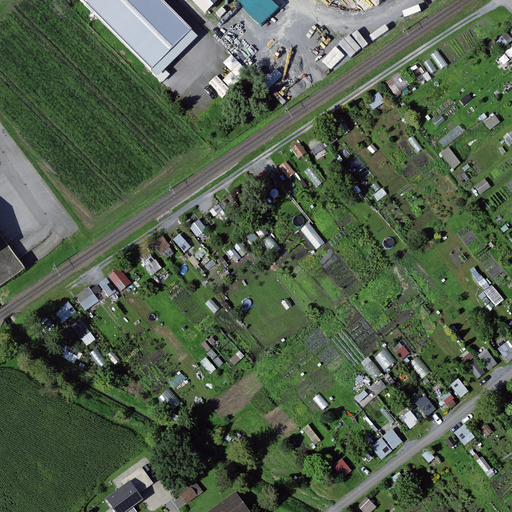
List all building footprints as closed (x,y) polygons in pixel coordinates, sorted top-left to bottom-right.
[(83,0),(160,76),(197,39),(156,0),(83,0)] [(210,0),(191,0),(206,15),(216,6),(210,0)] [(511,38),(506,33),(497,41),(504,48),(511,40),(511,38)] [(232,72),(223,81),(218,75),(210,82),(223,97),(250,72),(234,55),(224,63),(232,72)] [(399,72),(386,82),(397,95),(410,85),(399,72)] [(449,148),(442,154),(455,169),(462,163),(449,148)] [(288,161),(281,166),(290,178),(297,173),(288,161)] [(222,218),(238,215),(235,200),(219,202),(222,218)] [(200,220),(190,226),(197,237),(207,230),(200,220)] [(317,248),(325,242),(310,223),(302,230),(317,248)] [(0,287),(25,270),(0,234),(0,287)] [(162,254),(172,247),(164,236),(154,242),(162,254)] [(120,268),(108,277),(121,293),(132,284),(120,268)] [(109,297),(118,292),(109,278),(100,283),(109,297)] [(494,309),(505,299),(493,284),(481,294),(494,309)] [(76,297),(87,311),(100,301),(90,287),(76,297)] [(507,362),(511,358),(511,340),(499,348),(507,362)] [(386,348),(376,357),(386,370),(397,361),(386,348)] [(480,357),(489,370),(498,364),(489,351),(480,357)] [(412,362),(422,377),(430,371),(419,357),(412,362)] [(477,358),(468,364),(477,378),(486,373),(477,358)] [(460,379),(452,385),(461,397),(469,391),(460,379)] [(169,388),(161,398),(174,410),(183,401),(169,388)] [(428,399),(420,404),(427,417),(436,412),(428,399)] [(410,429),(421,421),(413,410),(402,417),(410,429)] [(465,424),(455,433),(466,446),(477,437),(465,424)] [(393,429),(371,447),(382,460),(404,442),(393,429)] [(343,458),(333,466),(343,478),(353,470),(343,458)] [(107,506),(110,511),(139,511),(148,506),(134,486),(107,506)] [(180,498),(185,505),(197,497),(192,490),(180,498)] [(211,511),(248,511),(236,494),(211,511)] [(364,511),(371,511),(377,507),(369,499),(360,507),(364,511)]
